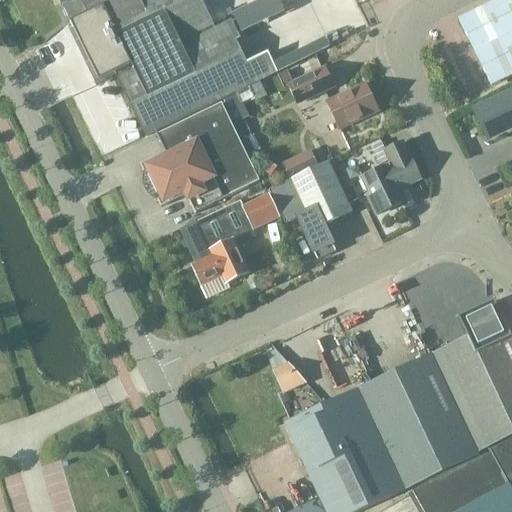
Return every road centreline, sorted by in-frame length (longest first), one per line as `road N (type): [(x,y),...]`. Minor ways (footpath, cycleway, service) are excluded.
road 1 (unclassified): [(151,375),(474,222)]
road 2 (tertiary): [(151,375),(0,57)]
road 3 (unclassified): [(474,222),(403,55),(410,24),(447,0)]
road 4 (tertiary): [(218,511),(151,375)]
